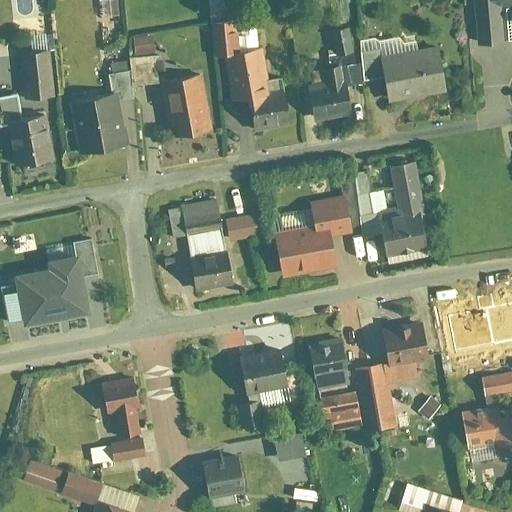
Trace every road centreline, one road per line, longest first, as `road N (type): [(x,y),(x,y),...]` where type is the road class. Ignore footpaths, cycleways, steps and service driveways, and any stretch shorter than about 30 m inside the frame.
road 1 (residential): [(129,191),(500,122)]
road 2 (residential): [(511,265),(153,331)]
road 3 (residential): [(153,331),(180,466),(172,511)]
road 4 (residential): [(153,331),(0,360)]
road 5 (residential): [(129,191),(153,331)]
road 6 (residential): [(0,214),(129,191)]
